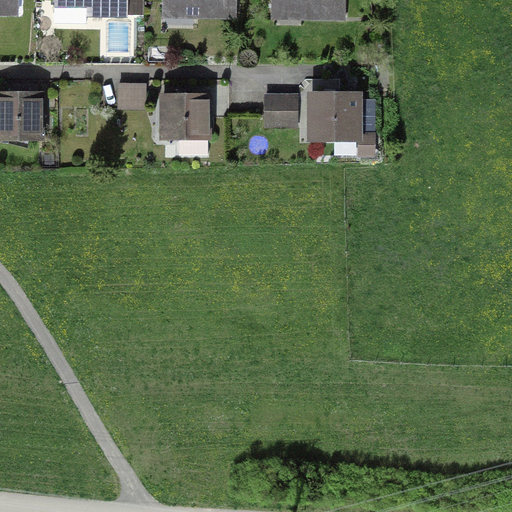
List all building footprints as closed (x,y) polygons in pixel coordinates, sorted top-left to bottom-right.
[(14,0),(0,0),(0,8),(15,8),(14,0)] [(128,18),(128,0),(53,0),(53,7),(87,8),(87,17),(128,18)] [(233,12),(233,0),(162,0),(162,10),(233,12)] [(345,0),(269,0),(269,11),(345,12),(345,0)] [(43,91),(0,91),(0,140),(43,140),(43,91)] [(206,96),(162,99),(165,141),(209,138),(206,96)] [(294,129),(296,99),(265,97),(264,128),(294,129)] [(354,99),(309,100),(310,140),(355,139),(354,99)]
